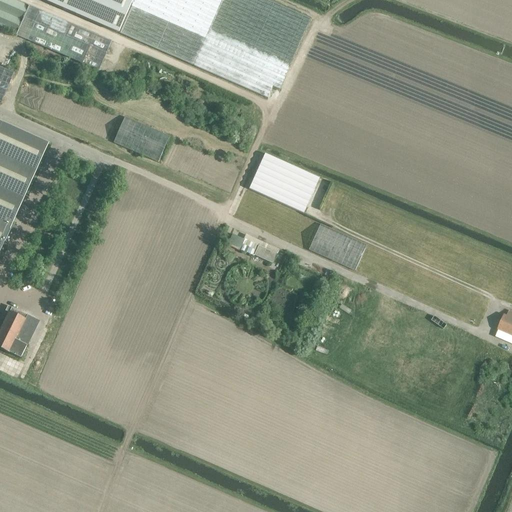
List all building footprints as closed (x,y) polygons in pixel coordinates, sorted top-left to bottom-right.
[(14,0),(0,0),(0,26),(16,33),(28,6),(14,0)] [(119,33),(133,0),(43,0),(43,1),(119,33)] [(280,89),(311,19),(268,0),(134,0),(120,33),(267,98),(273,86),(280,89)] [(29,5),(16,35),(99,70),(112,40),(29,5)] [(0,66),(0,101),(2,102),(14,73),(0,66)] [(167,137),(123,117),(111,142),(155,162),(167,137)] [(0,249),(48,143),(0,121),(0,249)] [(265,153),(248,189),(303,214),(319,178),(265,153)] [(355,268),(366,243),(319,223),(309,249),(355,268)] [(233,234),(228,244),(241,250),(254,256),(254,255),(267,261),(273,264),(277,254),(279,250),(261,241),(251,237),(249,241),(246,240),(233,234)] [(8,312),(4,320),(0,328),(0,349),(9,354),(9,353),(20,358),(27,346),(40,321),(8,305),(5,311),(8,312)] [(497,330),(499,330),(496,336),(511,343),(511,311),(509,310),(507,315),(504,314),(501,320),(497,330)]
